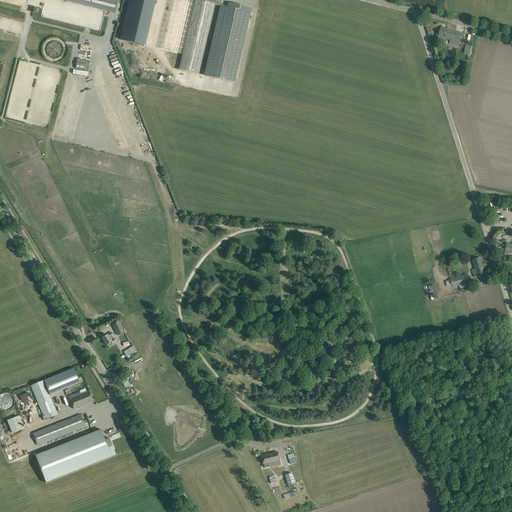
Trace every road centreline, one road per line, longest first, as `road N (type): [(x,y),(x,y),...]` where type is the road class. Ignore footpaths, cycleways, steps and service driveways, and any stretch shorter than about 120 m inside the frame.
road 1 (track): [(173,301),(211,249),(246,230),(305,230),(332,239),(343,255),(377,363),(368,401),(347,418),(310,426),(264,418),(198,352),(178,310)]
road 2 (tertiary): [(187,511),(0,206)]
road 3 (unclassified): [(511,316),(417,12)]
road 4 (track): [(173,301),(176,211),(110,41)]
road 5 (track): [(104,376),(139,355),(173,301),(174,236),(145,157)]
